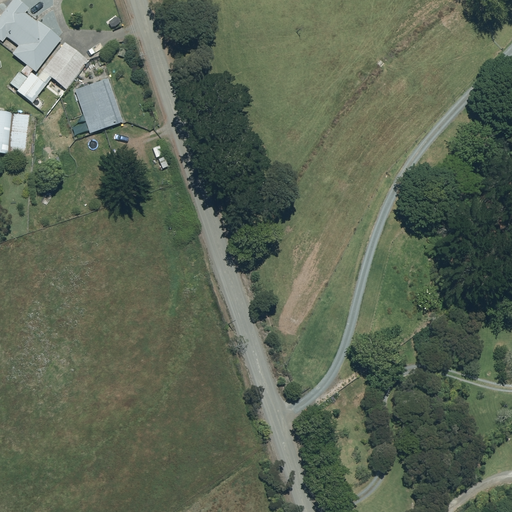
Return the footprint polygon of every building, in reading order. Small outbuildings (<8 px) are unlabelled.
[(17,45),(13,52),(38,70),(61,37),(20,9),(2,35),(17,45)] [(89,59),(64,42),(43,72),(67,89),(89,59)] [(33,105),(48,83),(32,72),(17,94),(33,105)] [(110,80),(75,91),(89,134),(124,122),(110,80)] [(28,114),(0,112),(0,152),(26,154),(28,114)]
